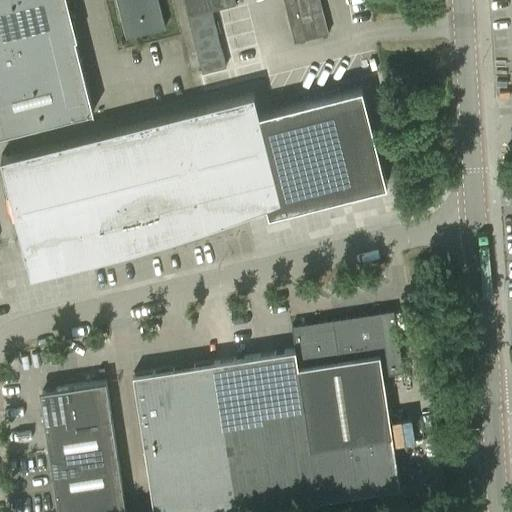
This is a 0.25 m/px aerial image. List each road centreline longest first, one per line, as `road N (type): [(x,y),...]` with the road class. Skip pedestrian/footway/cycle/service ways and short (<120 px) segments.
road 1 (unclassified): [(0,349),(23,328),(475,224)]
road 2 (unknown): [(100,0),(111,55),(137,78),(364,42)]
road 3 (tertiary): [(475,224),(461,0)]
road 4 (tertiary): [(493,417),(475,224)]
